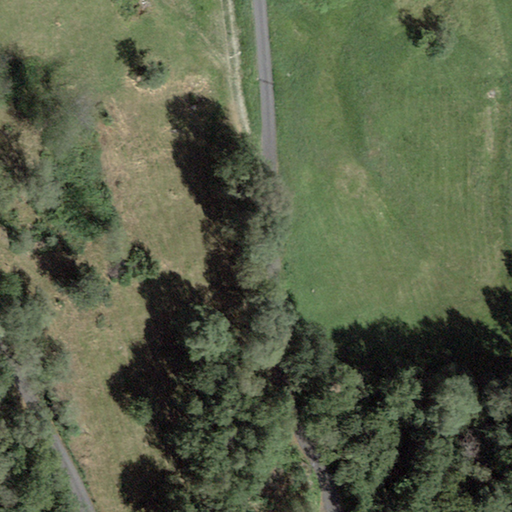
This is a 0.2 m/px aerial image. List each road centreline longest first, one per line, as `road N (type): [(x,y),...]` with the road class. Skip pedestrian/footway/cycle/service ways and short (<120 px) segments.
road 1 (unclassified): [(331,511),(277,367),(263,0)]
road 2 (unclassified): [(0,346),(89,511)]
